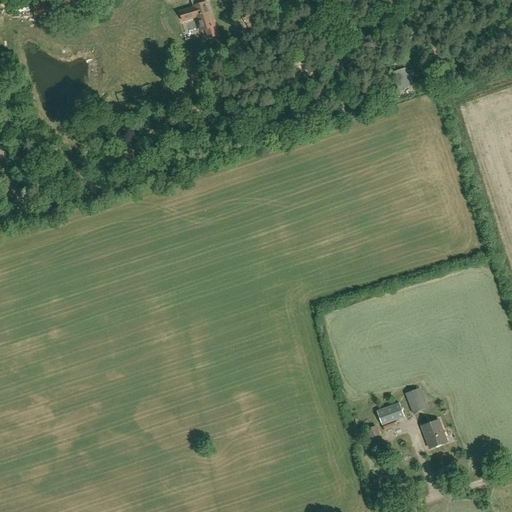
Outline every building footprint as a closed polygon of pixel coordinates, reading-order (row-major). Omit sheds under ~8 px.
[(212,22),(206,3),(194,6),(194,8),(180,13),(183,21),(197,17),(201,31),(206,30),(209,39),(218,36),(213,21),(212,22)] [(411,80),(408,71),(394,75),(399,90),(406,87),(405,82),(411,80)] [(389,96),(391,102),(400,99),(398,93),(389,96)] [(405,394),(412,414),(428,409),(420,389),(405,394)] [(399,404),(377,412),(382,428),(405,419),(399,404)] [(430,449),(447,442),(439,420),(422,427),(430,449)] [(371,439),(380,435),(376,426),(367,430),(371,439)]
